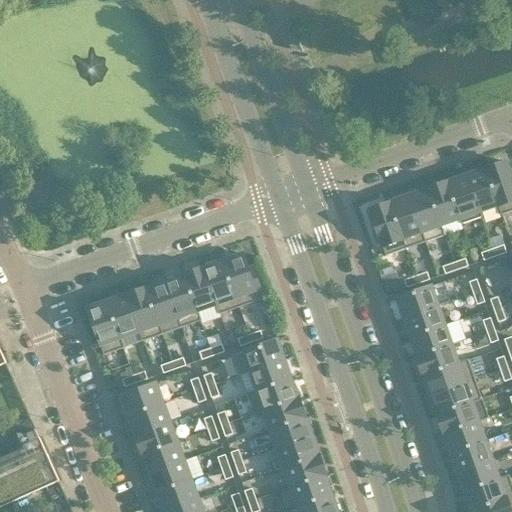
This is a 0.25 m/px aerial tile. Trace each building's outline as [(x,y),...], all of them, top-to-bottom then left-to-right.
[(511,179),(506,162),(486,169),(502,215),(511,211),(511,179)] [(486,169),(466,176),(481,217),(482,217),(480,213),(498,206),(501,216),(502,215),(486,169)] [(466,176),(447,183),(462,224),(481,217),(466,176)] [(447,183),(428,190),(441,226),(459,220),(461,225),(462,224),(447,183)] [(428,190),(409,196),(425,242),(426,242),(423,233),(441,226),(428,190)] [(409,196),(389,203),(406,249),(425,242),(409,196)] [(389,203),(369,210),(377,232),(372,234),(377,247),(382,245),(386,256),(406,249),(389,203)] [(504,245),(492,249),(495,257),(506,253),(504,245)] [(492,249),(481,253),(484,261),(495,257),(492,249)] [(243,254),(223,262),(239,308),(259,300),(256,291),(261,290),(253,268),(248,270),(243,254)] [(465,259),(454,263),(456,271),(468,267),(465,259)] [(223,262),(204,268),(220,314),(239,308),(223,262)] [(454,263),(442,267),(445,275),(456,271),(454,263)] [(204,268),(184,275),(201,321),(202,324),(202,325),(221,318),(220,314),(204,268)] [(427,272),(415,277),(418,284),(429,280),(427,272)] [(184,275),(165,282),(181,328),(201,321),(184,275)] [(415,277),(404,281),(407,288),(418,284),(415,277)] [(477,280),(469,282),(473,294),(481,291),(477,280)] [(165,282),(146,289),(162,335),(181,328),(165,282)] [(431,286),(396,298),(403,318),(439,306),(450,302),(443,282),(431,286)] [(146,289),(127,295),(143,341),(162,335),(146,289)] [(481,291),(473,294),(477,305),(485,303),(481,291)] [(127,295),(107,302),(124,348),(143,341),(127,295)] [(497,297),(490,300),(494,311),(502,309),(497,297)] [(107,302),(87,309),(104,355),(124,348),(107,302)] [(439,306),(403,318),(410,338),(445,325),(439,306)] [(502,309),(494,311),(498,323),(506,320),(502,309)] [(490,318),(482,321),(486,332),(494,330),(490,318)] [(445,325),(410,338),(417,357),(452,344),(465,340),(458,321),(445,325)] [(494,330),(486,332),(490,344),(498,341),(494,330)] [(260,332),(249,336),(251,343),(262,339),(260,332)] [(249,336),(238,340),(240,346),(251,343),(249,336)] [(278,340),(233,356),(240,376),(285,360),(278,340)] [(452,344),(417,357),(423,376),(459,364),(452,344)] [(221,346),(210,350),(213,356),(223,352),(221,346)] [(210,350),(200,353),(202,360),(213,356),(210,350)] [(459,364),(423,376),(430,395),(475,380),(486,376),(479,357),(468,360),(459,364)] [(504,357),(496,359),(500,371),(508,368),(504,357)] [(183,359),(172,363),(174,369),(185,366),(183,359)] [(285,360),(240,376),(247,395),(256,391),(292,379),(285,360)] [(172,363),(161,367),(163,373),(174,369),(172,363)] [(508,368),(500,371),(504,382),(511,379),(508,368)] [(144,373),(133,377),(136,383),(146,379),(144,373)] [(211,373),(204,376),(207,387),(215,384),(211,373)] [(133,377),(123,380),(125,387),(136,383),(133,377)] [(198,378),(190,381),(194,392),(202,389),(198,378)] [(256,391),(247,395),(254,414),(263,411),(298,398),(292,379),(256,391)] [(475,380),(430,395),(437,415),(481,399),(475,380)] [(156,383),(121,396),(128,416),(164,403),(156,383)] [(215,384),(207,387),(211,398),(219,396),(215,384)] [(202,389),(194,392),(198,403),(206,401),(202,389)] [(298,398),(263,411),(270,430),(305,418),(298,398)] [(481,399),(437,415),(444,434),(479,421),(488,418),(481,399)] [(164,403),(128,416),(136,435),(171,422),(164,403)] [(225,412),(217,414),(221,426),(229,423),(225,412)] [(212,416),(204,419),(208,430),(216,428),(212,416)] [(0,465),(0,507),(59,481),(31,418),(29,419),(26,421),(24,423),(23,424),(22,426),(21,427),(20,429),(20,430),(20,432),(20,434),(20,436),(20,437),(21,439),(21,441),(22,442),(23,444),(24,445),(28,453),(0,465)] [(305,418),(270,430),(276,449),(312,437),(305,418)] [(479,421),(444,434),(451,453),(486,441),(479,421)] [(171,422),(136,435),(143,454),(178,441),(171,422)] [(229,423),(221,426),(225,437),(233,434),(229,423)] [(216,428),(208,430),(212,442),(220,439),(216,428)] [(276,449),(270,452),(276,471),(283,469),(319,456),(312,437),(276,449)] [(178,441),(143,454),(150,474),(185,461),(178,441)] [(486,441),(451,453),(457,472),(493,460),(486,441)] [(238,450),(231,453),(235,464),(242,461),(238,450)] [(225,455),(217,458),(221,469),(229,466),(225,455)] [(319,456),(283,469),(290,488),(325,475),(319,456)] [(493,460),(457,472),(464,491),(509,476),(508,475),(499,478),(493,460)] [(185,461),(150,474),(157,493),(192,480),(185,461)] [(242,461),(235,464),(239,475),(246,473),(242,461)] [(229,466),(221,469),(225,480),(233,478),(229,466)] [(325,475),(290,488),(297,507),(332,495),(325,475)] [(511,485),(509,476),(464,491),(471,511),(511,496),(511,485)] [(192,480),(157,493),(164,511),(199,499),(192,480)] [(252,489),(244,491),(248,503),(256,500),(252,489)] [(239,493),(231,496),(235,507),(243,505),(239,493)] [(199,499),(164,511),(163,511),(216,511),(210,495),(199,499)] [(338,511),(332,495),(297,507),(298,511),(338,511)] [(511,511),(511,496),(471,511),(511,511)] [(256,500),(248,503),(251,511),(257,511),(260,511),(256,500)]
